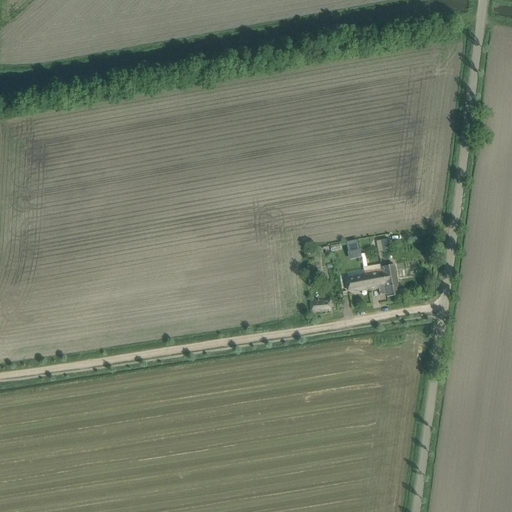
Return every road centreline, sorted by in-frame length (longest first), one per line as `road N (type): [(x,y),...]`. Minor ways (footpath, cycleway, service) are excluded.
road 1 (unclassified): [(415,511),(484,0)]
road 2 (track): [(442,309),(0,379)]
